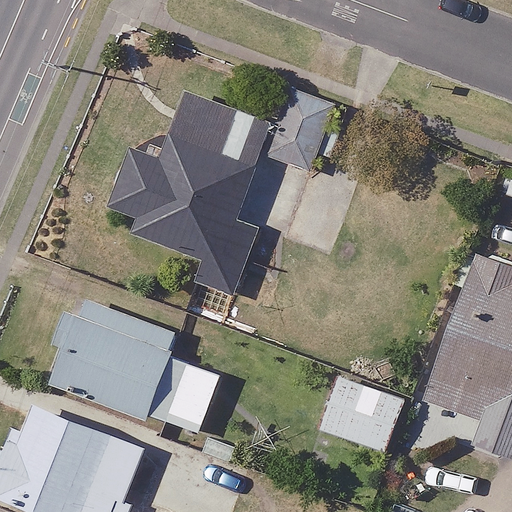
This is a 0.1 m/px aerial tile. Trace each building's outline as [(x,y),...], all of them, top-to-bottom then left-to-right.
[(179,141),(177,146),(135,147),(113,205),(144,216),(138,232),(209,259),(201,281),(237,295),(264,223),(288,232),(312,168),(263,149),(255,170),(179,141)] [(511,259),(481,248),(427,397),(487,419),(478,442),(511,454),(511,259)] [(178,331),(77,299),(51,382),(204,431),(223,373),(170,356),(178,331)] [(407,397),(341,375),(323,428),(389,450),(407,397)] [(122,511),(148,450),(33,403),(0,482),(0,491),(50,511),(122,511)]
